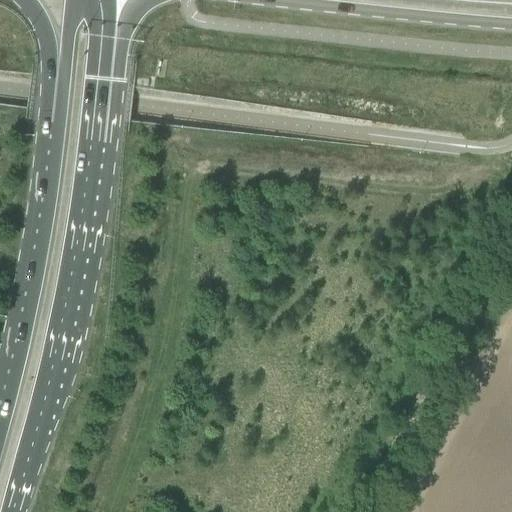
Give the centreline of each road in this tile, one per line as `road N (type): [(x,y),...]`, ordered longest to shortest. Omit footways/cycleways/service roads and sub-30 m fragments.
road 1 (primary): [(11,511),(74,256),(106,0)]
road 2 (primary): [(57,99),(0,425)]
road 3 (secondary): [(275,0),(511,24)]
